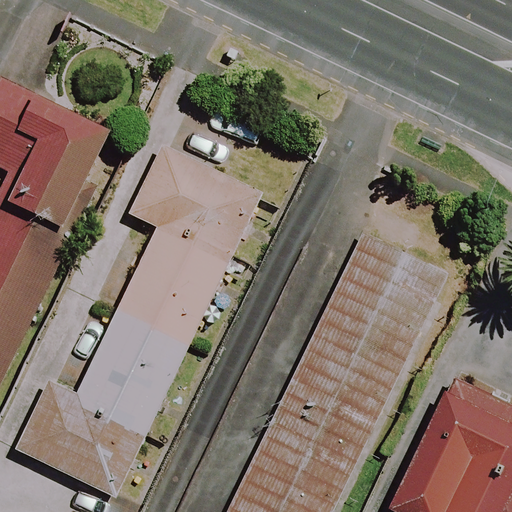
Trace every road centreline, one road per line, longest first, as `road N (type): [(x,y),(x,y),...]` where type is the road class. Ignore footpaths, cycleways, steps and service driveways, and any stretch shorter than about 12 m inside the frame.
road 1 (unknown): [(410,11),(158,511)]
road 2 (secondary): [(511,60),(385,0)]
